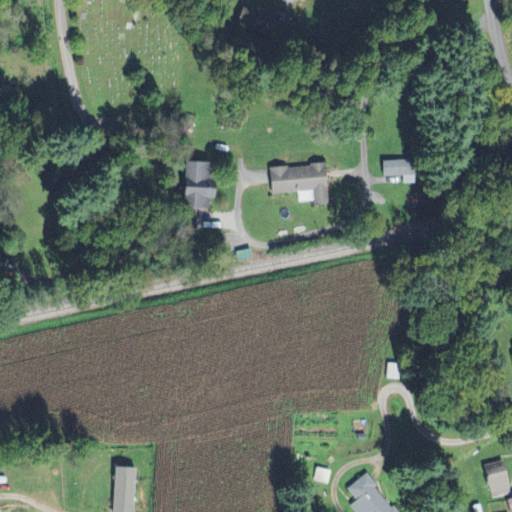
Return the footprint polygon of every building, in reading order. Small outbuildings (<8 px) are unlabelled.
[(271,39),(279,22),(247,8),(239,24),(271,39)] [(382,178),(403,177),(402,161),(382,162),(382,178)] [(211,164),(181,163),(180,207),(209,208),(211,164)] [(268,169),(269,196),(297,194),(298,204),(312,203),(313,207),(326,206),(324,166),(268,169)] [(490,499),(511,493),(503,462),(482,468),(490,499)] [(132,511),(134,470),(112,469),(110,511),(132,511)] [(356,511),(392,511),(369,475),(343,491),(355,510),(356,511)]
